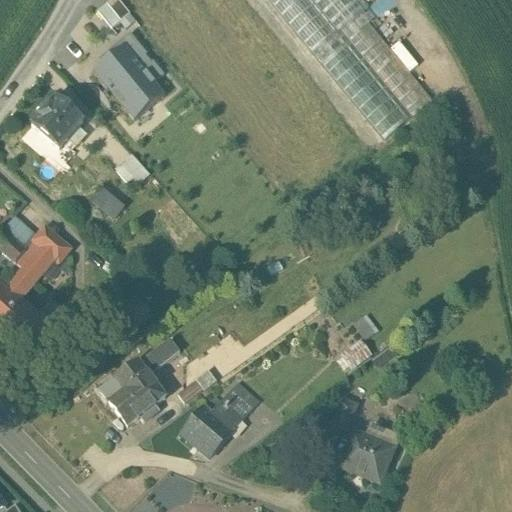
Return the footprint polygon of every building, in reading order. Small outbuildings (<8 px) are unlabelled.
[(124,28),(134,21),(118,0),(108,0),(96,10),(110,29),(119,22),(124,28)] [(252,0),(199,0),(221,26),(252,0)] [(383,141),(267,0),(252,0),(221,26),(343,174),(383,141)] [(368,8),(361,0),(267,0),(383,141),(384,142),(433,102),(369,24),(371,23),(362,12),(368,8)] [(107,51),(78,75),(104,105),(132,80),(107,51)] [(82,124),(55,101),(31,128),(58,152),(64,145),(71,152),(83,138),(76,131),(82,124)] [(131,158),(116,172),(133,191),(149,177),(131,158)] [(124,210),(103,192),(92,204),(113,222),(124,210)] [(45,231),(25,254),(26,254),(15,266),(22,272),(7,291),(20,303),(54,262),(59,266),(71,253),(45,231)] [(25,254),(2,234),(0,236),(0,253),(15,266),(26,254),(25,254)] [(7,291),(0,284),(0,340),(22,360),(50,329),(20,303),(7,291)] [(354,323),(362,341),(378,334),(370,316),(354,323)] [(345,374),(372,358),(362,341),(335,357),(345,374)] [(168,343),(139,366),(149,380),(179,356),(168,343)] [(139,366),(101,397),(129,431),(166,401),(149,380),(139,366)] [(208,374),(194,384),(203,395),(216,385),(208,374)] [(194,384),(177,396),(185,407),(203,395),(194,384)] [(259,405),(237,387),(222,405),(244,423),(259,405)] [(358,407),(342,400),(330,428),(346,434),(358,407)] [(206,410),(183,438),(211,461),(244,423),(222,405),(213,416),(206,410)] [(394,451),(354,434),(339,470),(379,487),(394,451)]
